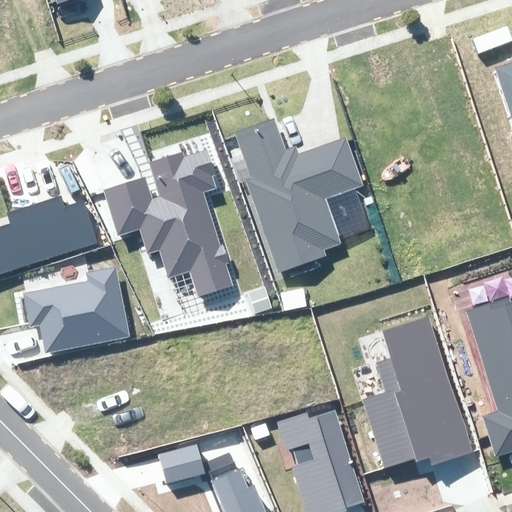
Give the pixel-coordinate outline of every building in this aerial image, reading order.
[(511,117),(511,62),(496,68),(511,117)] [(236,133),(284,270),(347,249),(328,196),(363,184),(349,145),(294,163),(278,119),(236,133)] [(198,296),(233,285),(203,192),(216,189),(212,176),(215,175),(207,149),(185,156),(183,152),(148,163),(159,196),(153,198),(146,176),(102,190),(117,237),(139,230),(147,254),(160,250),(169,278),(190,271),(198,296)] [(0,226),(0,274),(98,243),(84,201),(65,207),(61,196),(7,213),(10,223),(0,226)] [(41,324),(46,351),(129,336),(117,266),(86,272),(88,281),(23,292),(29,326),(41,324)] [(495,456),(511,450),(511,298),(511,295),(465,310),(497,410),(482,415),(495,456)] [(432,466),(473,452),(428,317),(384,331),(393,357),(377,362),(387,392),(362,400),(384,469),(414,459),(415,462),(429,457),(432,466)] [(305,511),(342,511),(346,511),(345,508),(365,502),(335,410),(310,418),(308,412),(277,422),(287,451),(293,449),(297,464),(291,466),(305,511)] [(167,484),(205,474),(197,443),(159,454),(167,484)] [(223,511),(265,511),(254,485),(248,488),(239,470),(229,453),(204,463),(223,511)]
